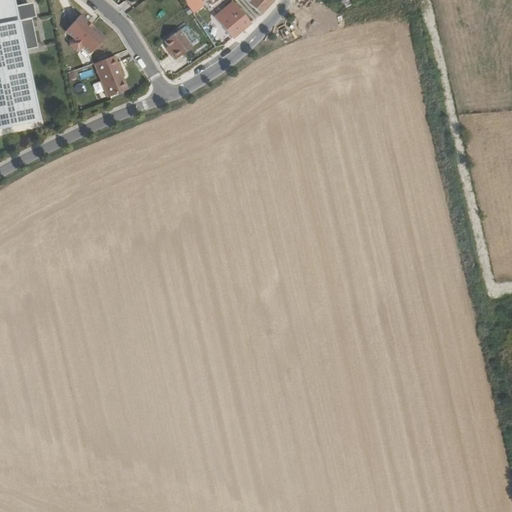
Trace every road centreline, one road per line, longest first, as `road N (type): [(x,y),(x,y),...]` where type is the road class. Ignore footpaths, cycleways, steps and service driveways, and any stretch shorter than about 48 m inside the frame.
road 1 (residential): [(164,95),(0,173)]
road 2 (tertiary): [(281,0),(270,19),(199,78),(164,95)]
